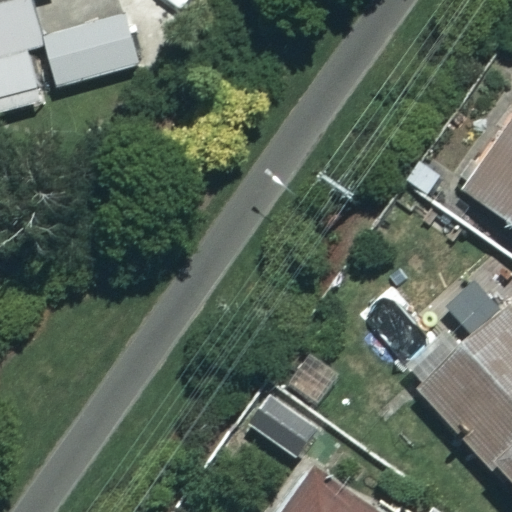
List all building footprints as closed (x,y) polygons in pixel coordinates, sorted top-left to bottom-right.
[(53,91),(41,40),(31,0),(0,0),(0,114),(44,104),(42,93),(53,91)] [(41,40),(53,91),(137,70),(124,19),(41,40)] [(511,123),(465,194),(511,225),(511,123)] [(511,324),(486,300),(405,385),(511,488),(511,324)] [(289,381),(320,403),(343,370),(311,349),(289,381)] [(302,417),(275,395),(256,419),(283,441),(302,417)] [(423,511),(366,511),(308,474),(282,511),(432,511),(426,508),(423,511)]
